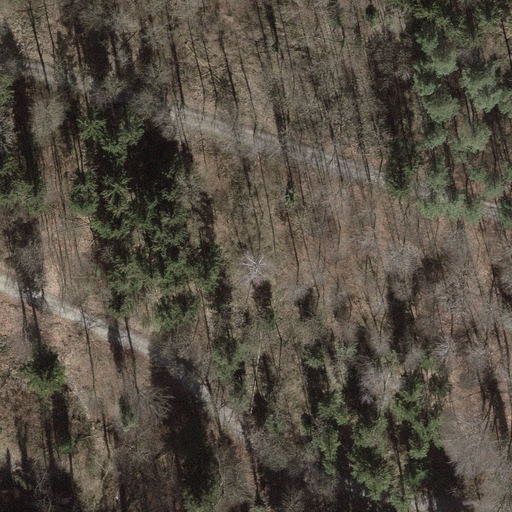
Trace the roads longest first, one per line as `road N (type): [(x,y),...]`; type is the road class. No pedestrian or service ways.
road 1 (track): [(511,215),(0,64)]
road 2 (track): [(461,509),(366,493),(298,469),(157,355),(0,282)]
